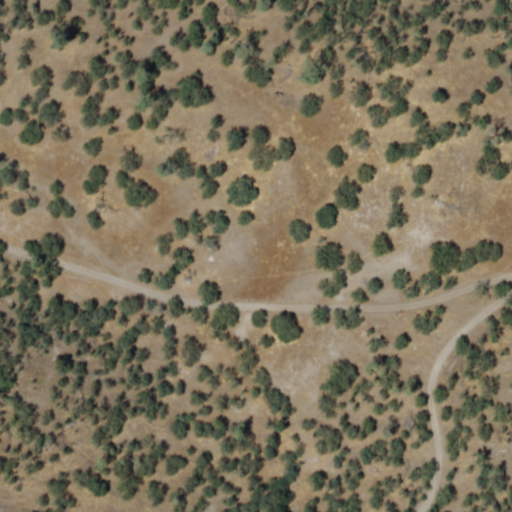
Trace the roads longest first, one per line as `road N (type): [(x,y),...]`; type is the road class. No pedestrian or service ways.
road 1 (track): [(511,235),(221,267),(132,262),(33,188),(0,175)]
road 2 (track): [(294,511),(295,404),(321,336),(378,251)]
